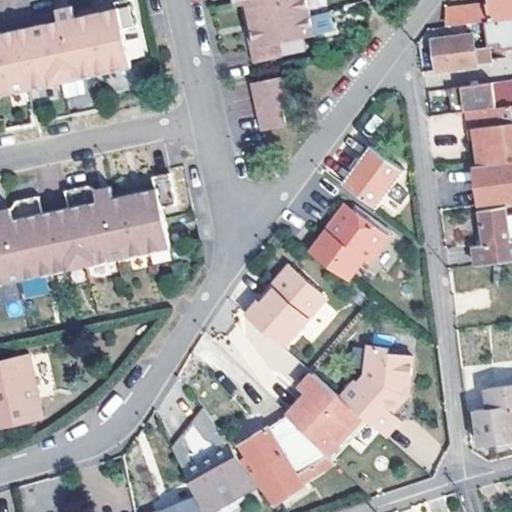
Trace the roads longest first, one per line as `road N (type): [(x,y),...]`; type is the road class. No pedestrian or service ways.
road 1 (residential): [(466,480),(414,90),(391,52)]
road 2 (residential): [(0,473),(117,427),(257,229)]
road 3 (residential): [(257,229),(391,52)]
road 4 (residential): [(207,116),(0,160)]
road 5 (residential): [(207,116),(225,195),(257,229)]
